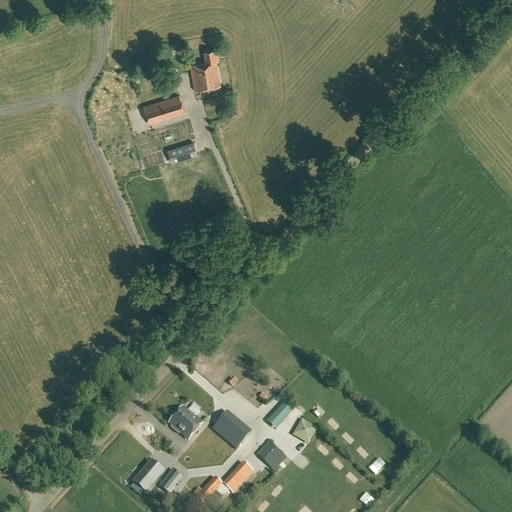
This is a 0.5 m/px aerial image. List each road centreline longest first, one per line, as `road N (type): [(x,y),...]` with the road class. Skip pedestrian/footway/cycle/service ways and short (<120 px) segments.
road 1 (unclassified): [(186,351),(502,0)]
road 2 (unclassified): [(186,351),(71,97)]
road 3 (unclassified): [(40,504),(186,351)]
